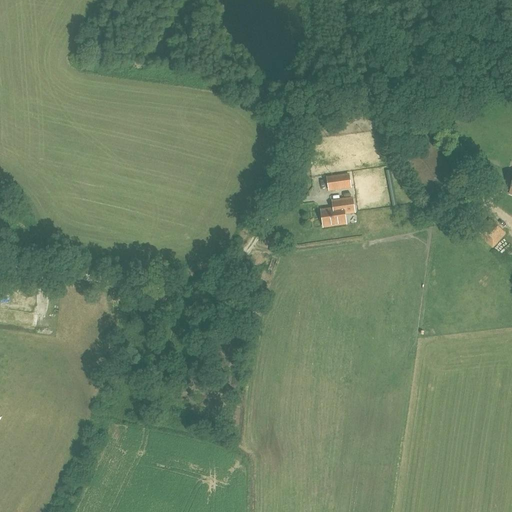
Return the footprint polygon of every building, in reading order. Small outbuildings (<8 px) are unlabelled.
[(351,187),(349,175),(327,178),(329,190),(351,187)] [(453,214),(473,203),(460,181),(441,192),(453,214)] [(332,202),(333,209),(322,211),(324,227),(346,224),(344,213),(354,212),(353,199),(339,201),(332,202)] [(504,233),(491,220),(479,232),(492,245),(504,233)] [(22,292),(14,290),(0,288),(0,306),(19,309),(22,292)]
